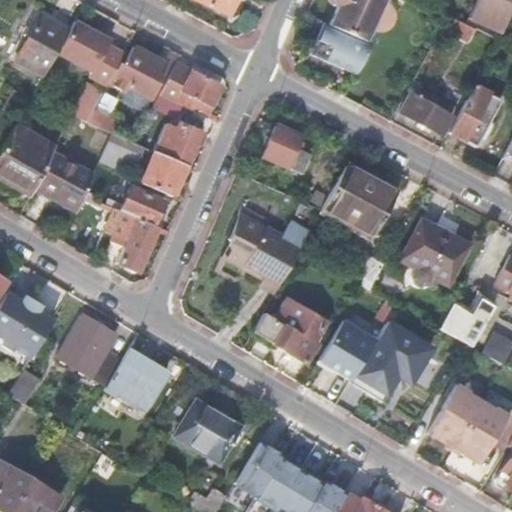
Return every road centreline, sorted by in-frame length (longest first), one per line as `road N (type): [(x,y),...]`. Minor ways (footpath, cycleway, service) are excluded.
road 1 (residential): [(148,314),(477,511)]
road 2 (residential): [(256,73),(511,211)]
road 3 (residential): [(256,73),(148,314)]
road 4 (residential): [(0,222),(148,314)]
road 5 (residential): [(121,0),(256,73)]
